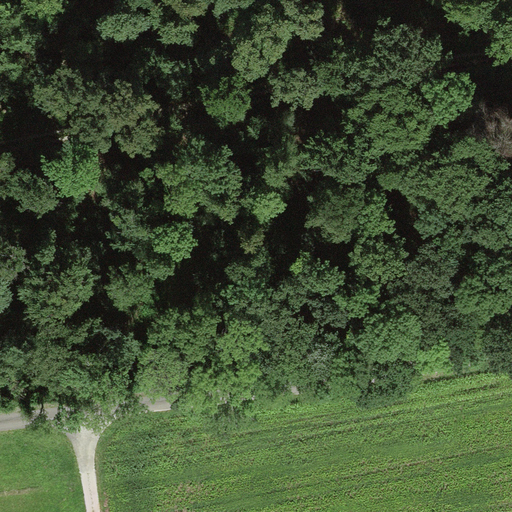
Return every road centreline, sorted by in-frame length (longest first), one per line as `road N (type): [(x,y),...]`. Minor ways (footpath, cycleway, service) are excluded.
road 1 (track): [(0,143),(511,56)]
road 2 (unclassified): [(0,424),(90,420),(511,351)]
